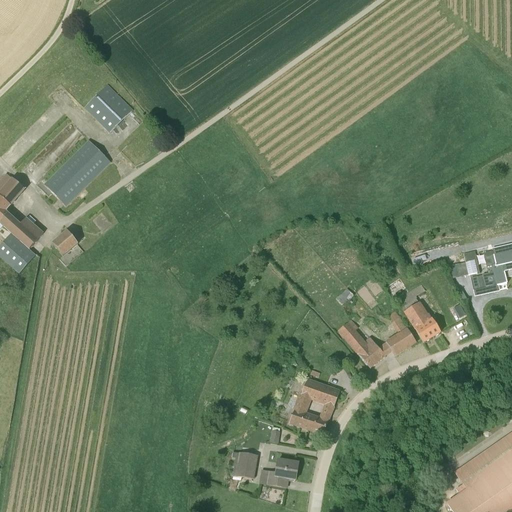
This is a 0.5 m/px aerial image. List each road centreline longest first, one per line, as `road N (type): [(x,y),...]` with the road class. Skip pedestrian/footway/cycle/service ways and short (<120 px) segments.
road 1 (unclassified): [(47,248),(60,224),(382,0)]
road 2 (unclassified): [(314,511),(338,426),(361,397),(397,373),(511,334)]
road 3 (track): [(0,511),(47,248)]
